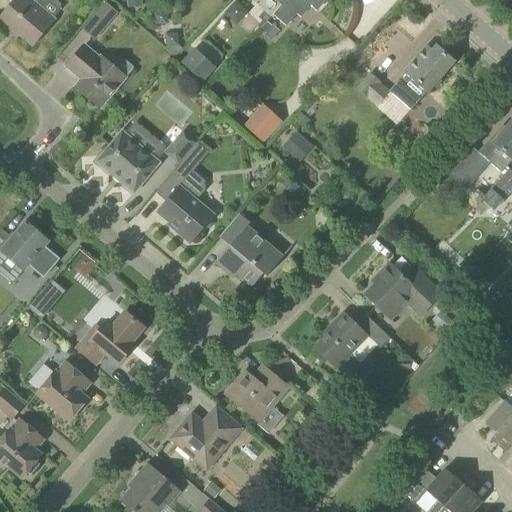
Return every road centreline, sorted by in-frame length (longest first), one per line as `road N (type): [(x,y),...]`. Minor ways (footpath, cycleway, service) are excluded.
road 1 (residential): [(0,167),(21,167),(212,325)]
road 2 (residential): [(55,511),(212,325)]
